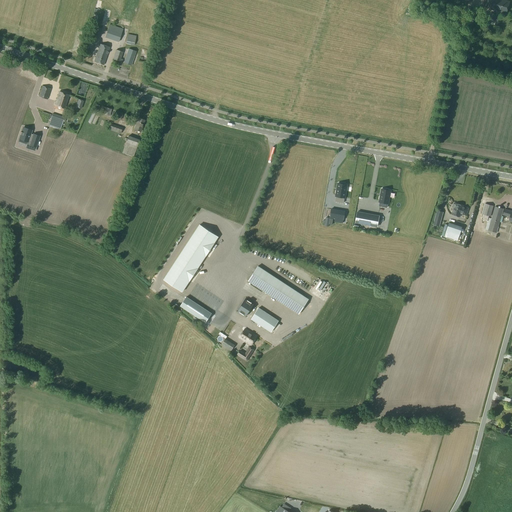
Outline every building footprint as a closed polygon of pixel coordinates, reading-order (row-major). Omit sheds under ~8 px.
[(503,0),(488,0),(485,8),(501,12),(501,13),(506,14),(510,2),(503,0)] [(458,2),(454,13),(460,16),(465,5),(458,2)] [(94,3),(90,18),(95,19),(99,4),(94,3)] [(486,14),(485,18),(497,22),(498,18),(492,16),(493,14),(490,13),(490,15),(486,14)] [(109,25),(105,38),(118,42),(123,29),(109,25)] [(92,26),(89,37),(98,39),(101,29),(92,26)] [(128,34),(126,44),(134,45),(136,36),(128,34)] [(100,44),(94,62),(104,65),(110,48),(100,44)] [(129,49),(123,63),(131,66),(137,52),(129,49)] [(116,50),(113,59),(120,62),(123,52),(116,50)] [(42,86),(38,97),(48,100),(51,89),(42,86)] [(59,92),(55,105),(65,109),(69,95),(59,92)] [(106,107),(104,114),(110,116),(112,109),(106,107)] [(52,114),(50,121),(62,124),(64,118),(52,114)] [(138,118),(134,130),(141,132),(145,120),(138,118)] [(50,121),(49,125),(57,128),(60,129),(62,124),(50,121)] [(111,124),(109,130),(121,134),(123,128),(111,124)] [(20,139),(19,141),(26,144),(27,142),(28,142),(28,141),(31,142),(29,149),(34,151),(39,136),(33,134),(33,135),(33,136),(30,135),(31,134),(32,131),(23,128),(21,132),(20,132),(21,132),(21,134),(20,134),(21,134),(19,139),(20,139)] [(128,136),(122,153),(134,157),(140,140),(128,136)] [(350,180),(348,192),(358,194),(359,192),(363,193),(364,191),(371,193),(373,184),(350,180)] [(336,197),(335,201),(343,203),(344,198),(346,185),(344,184),(344,183),(341,183),(340,183),(338,183),(337,191),(336,191),(336,193),(336,194),(336,197)] [(383,189),(382,189),(380,197),(379,199),(380,199),(379,202),(380,202),(379,206),(387,208),(387,204),(390,190),(388,190),(387,189),(384,189),(383,189)] [(454,207),(452,214),(459,217),(460,213),(466,215),(468,208),(463,206),(455,203),(455,204),(454,204),(453,204),(452,206),(452,207),(454,207)] [(485,203),(482,214),(490,216),(493,206),(485,203)] [(495,206),(488,231),(497,233),(500,222),(501,216),(503,209),(495,206)] [(343,219),(345,211),(331,209),(330,217),(343,219)] [(502,215),(510,217),(509,221),(511,221),(511,212),(511,211),(511,210),(504,209),(502,215)] [(437,210),(433,225),(438,226),(442,212),(437,210)] [(379,216),(357,212),(355,222),(377,227),(379,216)] [(323,221),(323,224),(325,224),(325,226),(329,227),(329,225),(332,225),(333,220),(330,219),(326,218),(326,221),(323,221)] [(458,241),(462,227),(449,223),(444,237),(458,241)] [(200,224),(164,279),(183,292),(219,237),(200,224)] [(258,266),(248,281),(299,314),(308,299),(258,266)] [(186,297),(180,306),(205,323),(211,313),(186,297)] [(246,316),(254,305),(245,299),(238,310),(246,316)] [(259,308),(251,319),(271,332),(278,321),(259,308)] [(245,329),(239,338),(251,345),(257,336),(245,329)] [(225,339),(221,345),(231,351),(235,345),(225,339)] [(240,351),(238,355),(247,361),(250,357),(254,350),(249,347),(245,354),(240,351)]
